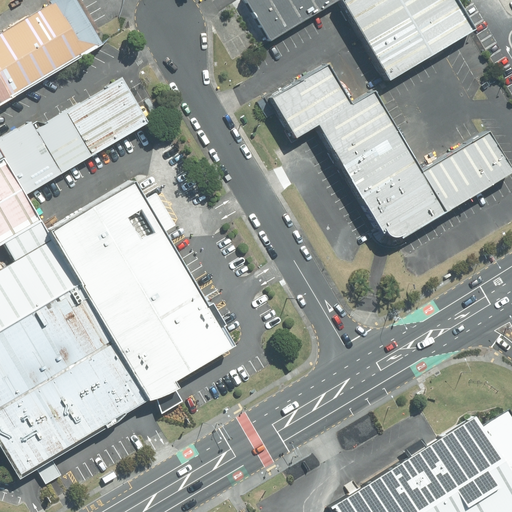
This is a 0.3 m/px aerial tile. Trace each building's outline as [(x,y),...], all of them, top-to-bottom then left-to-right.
[(238,0),(264,44),(338,0),(238,0)] [(340,0),(388,80),(474,29),(456,0),(340,0)] [(0,110),(84,61),(52,7),(0,37),(0,110)] [(397,244),(441,218),(418,176),(373,99),(351,112),(326,69),(269,102),(295,146),(318,132),(381,237),(397,244)] [(148,131),(122,82),(0,147),(0,153),(6,164),(25,195),(148,131)] [(441,218),(508,181),(485,139),(418,176),(441,218)] [(0,251),(5,249),(40,229),(25,195),(6,164),(0,167),(0,251)] [(232,352),(141,188),(55,236),(84,290),(148,400),(232,352)] [(0,337),(77,293),(40,229),(5,249),(12,261),(0,267),(0,337)] [(0,337),(0,447),(17,476),(148,400),(84,290),(77,293),(0,337)] [(325,504),(329,511),(511,511),(511,430),(502,413),(477,428),(471,417),(325,504)]
